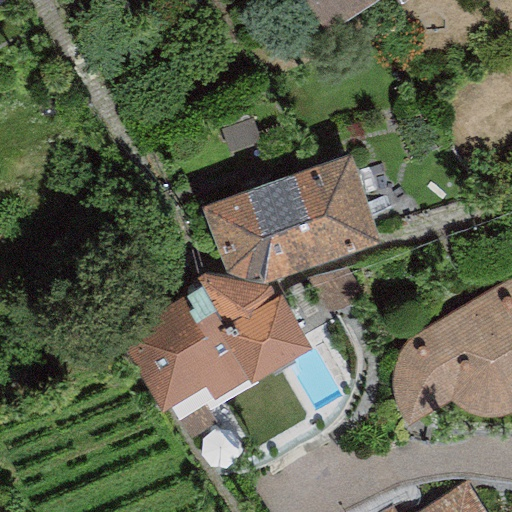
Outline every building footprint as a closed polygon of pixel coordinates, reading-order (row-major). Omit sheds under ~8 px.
[(315,0),(328,19),(355,0),(315,0)] [(221,124),(235,171),(264,162),(250,116),(221,124)] [(348,137),(203,191),(226,253),(262,261),(377,219),(348,137)] [(280,273),(274,276),(270,267),(208,260),(186,276),(191,282),(116,327),(162,395),(165,394),(176,408),(253,361),(252,357),(310,322),(280,273)] [(506,409),(511,405),(511,271),(414,329),(409,336),(403,343),(397,353),(394,365),(395,377),(396,389),(399,400),(404,408),(409,416),(450,391),(457,400),(467,405),(480,410),(493,410),(506,409)] [(377,511),(485,511),(465,478),(407,511),(399,511),(391,503),(377,511)]
